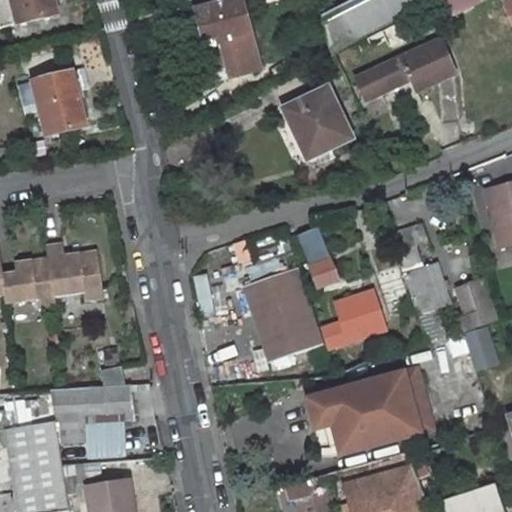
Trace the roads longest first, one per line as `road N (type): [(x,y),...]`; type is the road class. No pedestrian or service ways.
road 1 (residential): [(157,243),(412,181),(511,136)]
road 2 (residential): [(157,243),(212,511)]
road 3 (residential): [(102,0),(144,165)]
road 4 (residential): [(0,188),(144,165)]
